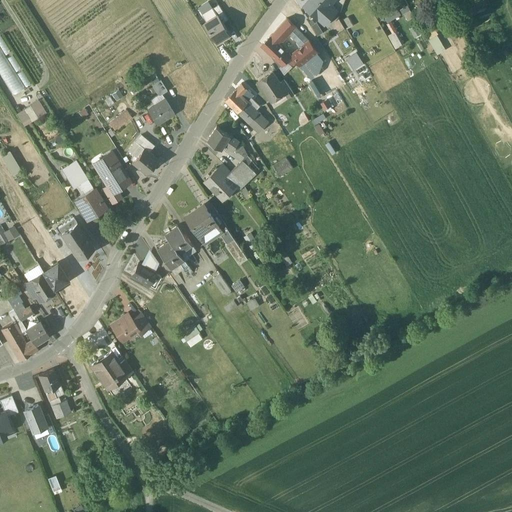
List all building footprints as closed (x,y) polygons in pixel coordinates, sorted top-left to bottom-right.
[(333,0),(313,0),(303,11),(323,29),(335,15),(329,10),(335,2),(333,0)] [(227,24),(218,9),(212,13),(216,19),(217,19),(222,27),(227,24)] [(399,21),(395,15),(383,22),(387,29),(399,21)] [(222,27),(217,19),(216,19),(204,27),(216,47),(229,39),(222,27)] [(347,22),(340,25),(345,34),(352,30),(347,22)] [(286,24),(276,35),(284,43),(292,37),(295,34),(286,24)] [(394,54),(402,49),(390,28),(386,30),(391,40),(387,42),(394,54)] [(421,33),(436,61),(445,57),(430,28),(421,33)] [(414,43),(419,39),(415,32),(410,36),(414,43)] [(302,40),(295,34),(292,37),(304,49),(308,46),(302,40)] [(276,35),(270,42),(277,49),(284,43),(276,35)] [(277,49),(270,42),(261,51),(282,69),(291,62),(277,49)] [(317,56),(308,46),(304,49),(292,60),(300,70),(317,56)] [(0,76),(14,99),(25,93),(0,51),(0,76)] [(279,88),(271,78),(258,87),(271,106),(284,98),(285,97),(279,88)] [(284,85),(279,88),(285,97),(284,98),(288,103),(293,99),(284,85)] [(168,96),(161,86),(155,90),(161,100),(168,96)] [(254,100),(241,89),(235,96),(247,108),(253,113),(255,115),(259,112),(251,104),(254,100)] [(247,108),(235,96),(225,106),(237,118),(247,108)] [(166,103),(149,114),(158,129),(175,119),(166,103)] [(39,105),(23,115),(31,127),(47,117),(39,105)] [(247,108),(237,118),(243,123),(253,113),(247,108)] [(253,113),(243,123),(248,128),(258,118),(255,115),(253,113)] [(133,122),(127,114),(110,126),(116,135),(133,122)] [(258,118),(248,128),(257,136),(267,127),(258,118)] [(230,141),(216,132),(207,145),(221,154),(230,141)] [(144,153),(150,158),(156,151),(142,141),(137,148),(144,153)] [(230,141),(221,154),(241,167),(243,165),(247,170),(251,166),(246,161),(240,151),(237,149),(238,147),(230,141)] [(150,158),(144,153),(136,162),(134,160),(132,164),(134,165),(132,167),(147,179),(158,165),(150,158)] [(4,161),(15,179),(21,175),(10,157),(4,161)] [(131,188),(112,157),(104,162),(106,164),(96,170),(100,178),(103,179),(108,186),(106,187),(109,191),(112,197),(116,194),(123,190),(124,192),(131,188)] [(284,163),(271,172),(278,182),(291,173),(284,163)] [(241,167),(230,177),(242,190),(254,179),(247,170),(243,165),(241,167)] [(77,168),(64,175),(75,193),(88,185),(77,168)] [(230,177),(222,170),(204,186),(216,199),(218,196),(225,203),(235,193),(225,182),(230,177)] [(242,190),(230,177),(225,182),(235,193),(238,195),(242,190)] [(116,194),(112,197),(109,191),(102,195),(111,210),(122,203),(116,194)] [(105,213),(94,194),(77,204),(89,223),(105,213)] [(203,210),(186,222),(205,250),(220,239),(218,237),(220,236),(203,210)] [(34,215),(23,220),(27,229),(38,224),(34,215)] [(74,224),(68,228),(72,233),(78,229),(74,224)] [(68,228),(59,234),(62,239),(72,233),(68,228)] [(72,233),(62,239),(70,250),(85,240),(78,229),(72,233)] [(7,238),(3,231),(0,232),(0,248),(1,251),(19,241),(15,234),(7,238)] [(191,249),(178,231),(178,232),(171,236),(170,236),(170,237),(166,240),(166,239),(165,240),(170,246),(178,258),(191,249)] [(220,236),(218,237),(220,239),(226,249),(233,245),(225,232),(220,236)] [(85,240),(70,250),(80,265),(95,255),(85,240)] [(257,250),(251,240),(245,244),(251,254),(257,250)] [(246,264),(233,245),(225,250),(239,270),(246,264)] [(170,246),(166,249),(165,249),(165,250),(158,254),(170,273),(183,264),(178,258),(170,246)] [(191,249),(178,258),(183,264),(195,256),(191,249)] [(62,263),(54,252),(49,255),(56,267),(62,263)] [(281,253),(277,256),(287,272),(291,269),(281,253)] [(157,275),(161,265),(149,259),(144,269),(157,275)] [(183,264),(170,273),(175,279),(187,271),(183,264)] [(59,270),(45,278),(55,294),(69,286),(59,270)] [(156,280),(140,271),(133,283),(149,292),(156,280)] [(55,294),(45,278),(30,288),(38,302),(41,306),(56,297),(55,294)] [(229,297),(218,280),(212,285),(223,301),(229,297)] [(236,299),(244,293),(240,287),(232,292),(236,299)] [(38,302),(30,288),(24,291),(33,305),(38,302)] [(7,301),(22,329),(36,322),(31,313),(26,315),(19,303),(24,301),(20,294),(7,301)] [(58,300),(43,305),(46,312),(60,307),(58,300)] [(198,311),(190,301),(186,304),(194,314),(198,311)] [(259,313),(255,306),(247,311),(251,318),(259,313)] [(233,307),(223,314),(226,319),(236,312),(233,307)] [(16,329),(20,326),(16,318),(11,320),(16,329)] [(143,320),(137,324),(141,330),(137,333),(140,338),(139,338),(141,341),(152,333),(143,320)] [(207,321),(200,326),(203,331),(212,325),(210,322),(208,323),(207,321)] [(137,324),(133,327),(131,324),(126,323),(123,325),(123,326),(113,333),(121,345),(126,346),(130,343),(131,344),(139,338),(140,338),(137,333),(141,330),(137,324)] [(20,326),(4,337),(10,348),(27,337),(22,329),(20,326)] [(41,327),(27,336),(36,351),(50,342),(41,327)] [(196,335),(183,343),(189,354),(203,346),(196,335)] [(22,344),(12,351),(15,357),(25,350),(22,344)] [(33,348),(26,352),(31,361),(38,356),(33,348)] [(25,350),(15,357),(21,367),(31,361),(26,352),(25,350)] [(120,370),(112,359),(92,372),(108,396),(127,383),(124,379),(125,378),(120,370)] [(125,367),(120,370),(125,378),(124,379),(127,383),(133,379),(125,367)] [(55,376),(40,382),(47,397),(61,391),(55,376)] [(61,391),(47,397),(51,407),(65,401),(61,391)] [(12,402),(0,407),(5,419),(6,418),(7,423),(19,419),(12,402)] [(67,407),(53,412),(58,425),(72,420),(67,407)] [(44,423),(39,411),(25,417),(34,438),(40,436),(40,437),(41,436),(41,435),(47,433),(44,423)] [(5,440),(13,436),(7,423),(6,418),(5,419),(0,420),(0,446),(7,444),(5,440)] [(49,421),(44,423),(47,433),(50,440),(56,438),(49,421)] [(49,485),(56,501),(64,498),(57,482),(49,485)]
